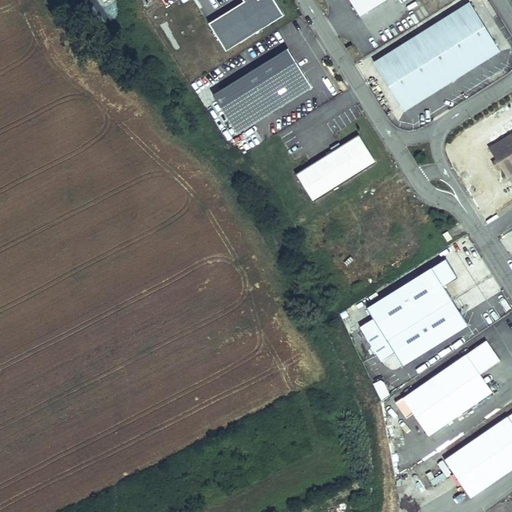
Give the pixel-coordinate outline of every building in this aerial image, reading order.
[(272,0),(243,0),(244,1),(209,23),(226,51),(262,29),(260,27),(281,14),(272,0)] [(284,15),(274,0),(272,0),(281,14),(260,27),(262,29),(284,15)] [(347,0),(358,17),(386,0),(347,0)] [(404,111),(501,50),(470,1),(373,62),(404,111)] [(288,48),(213,95),(237,134),(312,87),(288,48)] [(333,151),(296,174),(313,202),(376,162),(359,134),(341,146),(344,150),(335,155),(333,151)] [(511,134),(486,151),(497,168),(501,166),(502,167),(507,176),(511,172),(511,134)] [(333,151),(335,155),(344,150),(341,146),(339,142),(331,148),(333,151)] [(452,239),(448,231),(443,234),(447,242),(452,239)] [(455,273),(446,259),(367,308),(374,319),(360,327),(382,361),(395,353),(403,365),(468,325),(444,286),(453,280),(455,273)] [(500,360),(487,340),(403,398),(429,436),(493,392),(480,374),(500,360)] [(381,380),(374,384),(381,400),(390,394),(384,382),(381,380)] [(511,413),(445,460),(470,497),(511,468),(511,413)] [(439,465),(446,476),(451,473),(444,462),(439,465)]
